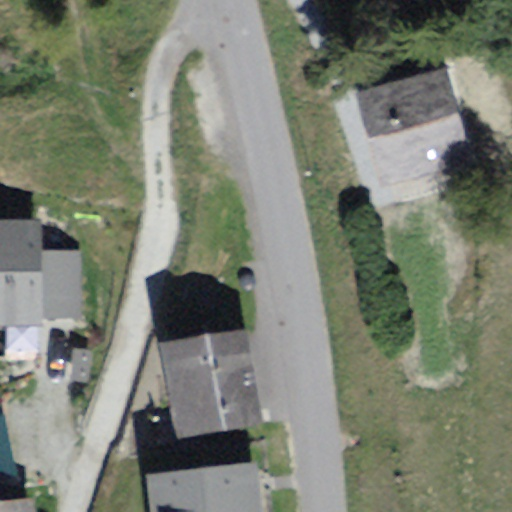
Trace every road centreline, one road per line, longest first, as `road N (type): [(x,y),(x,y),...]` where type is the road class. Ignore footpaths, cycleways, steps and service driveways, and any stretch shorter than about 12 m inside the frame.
road 1 (track): [(226,0),(171,47),(153,115),(151,260),(73,511)]
road 2 (tertiary): [(325,511),(284,236),(226,0)]
road 3 (track): [(155,164),(132,150),(108,118),(77,0)]
